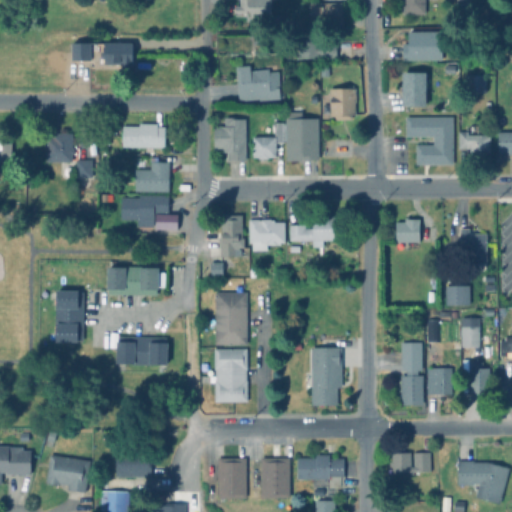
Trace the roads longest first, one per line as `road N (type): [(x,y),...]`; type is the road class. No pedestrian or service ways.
road 1 (residential): [(370,0),(365,511)]
road 2 (residential): [(511,187),(204,188)]
road 3 (residential): [(0,100),(202,102)]
road 4 (residential): [(365,432),(200,433)]
road 5 (residential): [(511,427),(365,432)]
